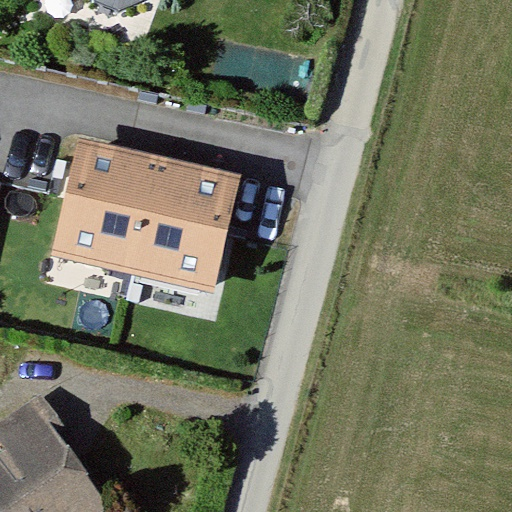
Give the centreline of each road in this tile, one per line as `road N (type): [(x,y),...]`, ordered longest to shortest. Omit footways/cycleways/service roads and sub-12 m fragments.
road 1 (residential): [(385,0),(248,511)]
road 2 (unknown): [(261,465),(13,392)]
